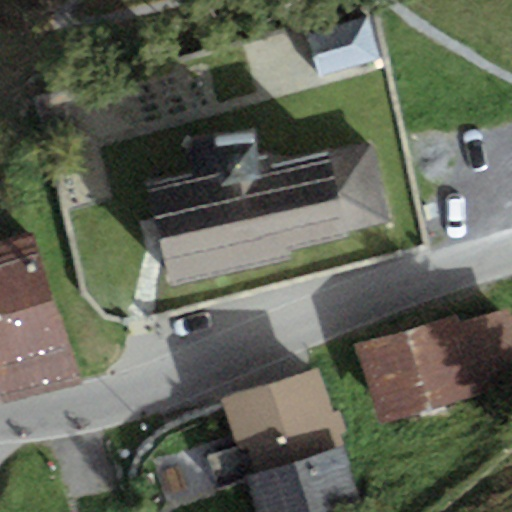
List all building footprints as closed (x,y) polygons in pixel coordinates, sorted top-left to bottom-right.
[(367,12),(302,29),(314,72),(379,54),(367,12)] [(198,178),(150,187),(170,285),(292,260),(290,251),(397,230),(379,139),(277,159),(274,148),(265,149),(259,122),(199,135),(191,145),(198,178)] [(0,390),(4,403),(77,381),(32,236),(0,245),(0,390)] [(461,314),(356,346),(380,426),(511,386),(511,312),(511,307),(464,322),(461,314)] [(248,477),(344,446),(340,434),(347,432),(339,409),(331,412),(316,367),(220,398),(236,448),(209,456),(219,486),(248,477)] [(344,446),(248,477),(259,511),(352,511),(365,508),(344,446)]
